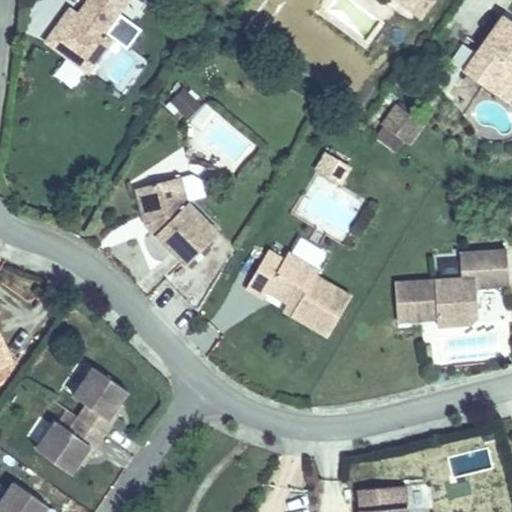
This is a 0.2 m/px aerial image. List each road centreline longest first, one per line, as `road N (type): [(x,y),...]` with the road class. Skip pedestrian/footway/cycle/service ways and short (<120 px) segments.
road 1 (residential): [(511,385),(324,427),(251,413),(204,384)]
road 2 (residential): [(204,384),(73,255),(0,218)]
road 3 (residential): [(110,511),(204,384)]
